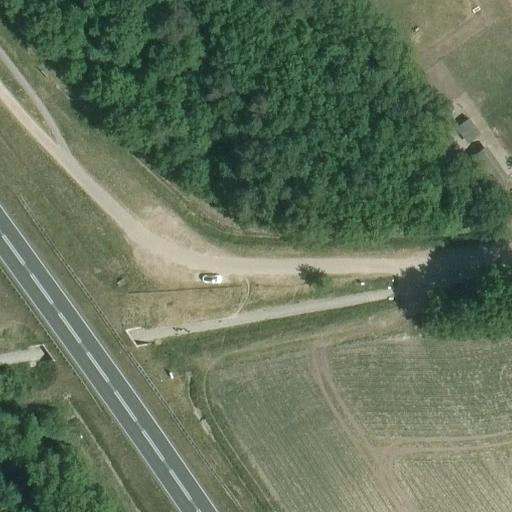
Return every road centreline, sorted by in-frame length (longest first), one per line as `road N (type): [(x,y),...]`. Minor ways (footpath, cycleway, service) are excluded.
road 1 (track): [(416,287),(414,304),(390,323),(209,361),(205,393),(281,511)]
road 2 (track): [(416,287),(415,269),(181,260),(134,233),(71,170)]
road 3 (trunk): [(195,511),(0,235)]
